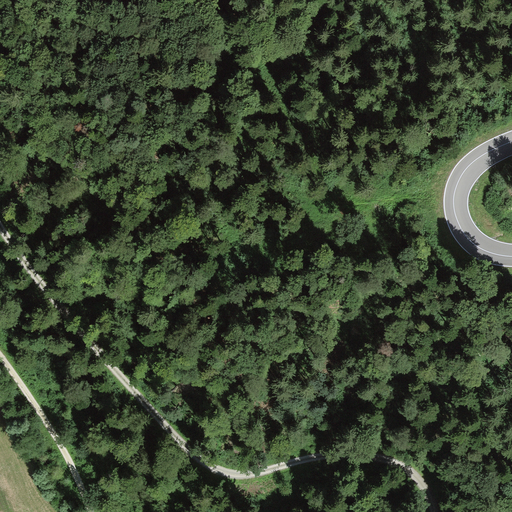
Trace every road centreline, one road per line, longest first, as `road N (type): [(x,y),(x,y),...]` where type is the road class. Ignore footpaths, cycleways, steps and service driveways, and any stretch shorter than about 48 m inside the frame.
road 1 (unclassified): [(0,230),(99,355),(212,468),(374,460),(398,471),(427,511)]
road 2 (track): [(88,511),(65,452),(0,354)]
road 3 (secondary): [(511,254),(470,238),(454,197),(478,160),(511,142)]
